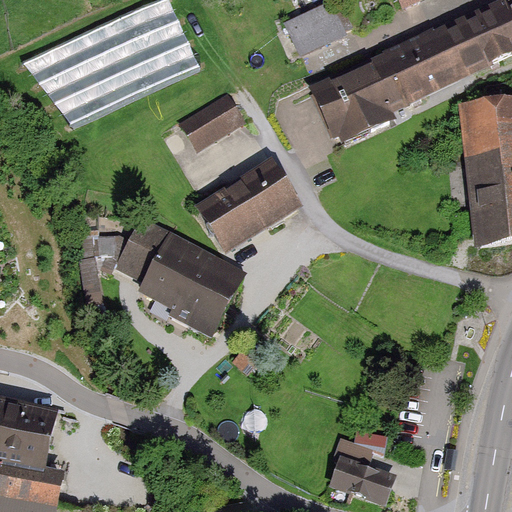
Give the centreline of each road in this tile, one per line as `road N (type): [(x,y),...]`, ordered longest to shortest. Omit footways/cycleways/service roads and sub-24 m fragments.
road 1 (unknown): [(325,73),(485,0)]
road 2 (secondary): [(511,376),(485,511)]
